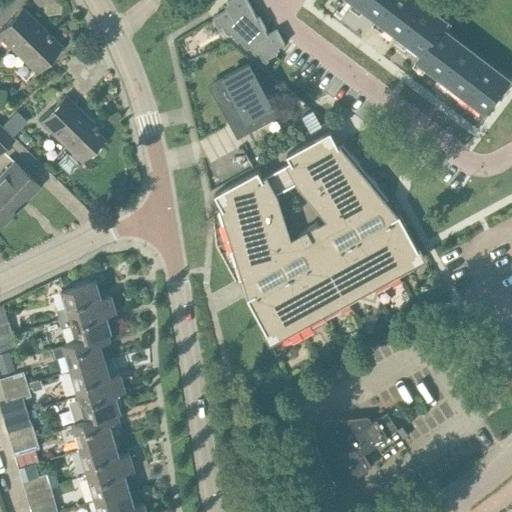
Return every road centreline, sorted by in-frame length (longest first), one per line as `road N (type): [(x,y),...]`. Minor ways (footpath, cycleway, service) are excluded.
road 1 (residential): [(511,150),(491,160),(468,158),(265,0)]
road 2 (tertiary): [(213,511),(168,215)]
road 3 (tertiary): [(168,215),(135,80),(96,0)]
road 4 (residential): [(0,284),(107,233),(168,215)]
